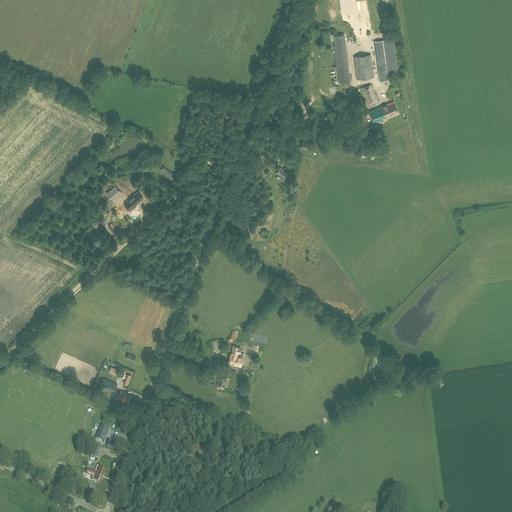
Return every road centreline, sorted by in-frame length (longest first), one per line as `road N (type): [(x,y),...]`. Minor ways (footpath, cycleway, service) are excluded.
road 1 (unclassified): [(107,511),(292,0)]
road 2 (track): [(244,133),(0,367)]
road 3 (unknown): [(250,116),(341,116),(353,47),(369,39)]
